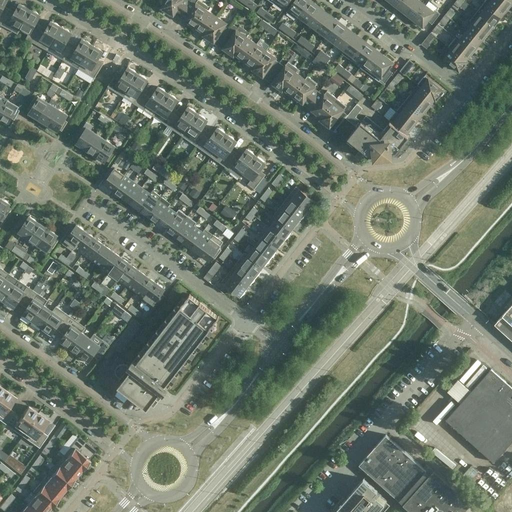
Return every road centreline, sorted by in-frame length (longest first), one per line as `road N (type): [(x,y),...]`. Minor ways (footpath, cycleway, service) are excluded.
road 1 (residential): [(46,0),(131,46),(358,214)]
road 2 (residential): [(376,193),(279,115),(106,0)]
road 3 (residential): [(244,320),(87,203)]
road 4 (residential): [(154,443),(0,325)]
road 5 (residential): [(0,358),(136,466)]
road 6 (residential): [(464,91),(349,0)]
road 7 (secondary): [(409,202),(470,152),(511,101)]
